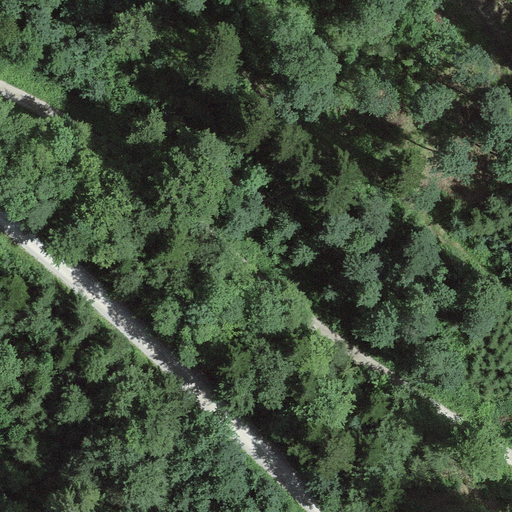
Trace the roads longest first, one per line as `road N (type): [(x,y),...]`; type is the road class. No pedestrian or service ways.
road 1 (track): [(0,94),(89,143),(294,315),(511,457)]
road 2 (unclassified): [(0,221),(214,404),(320,511)]
